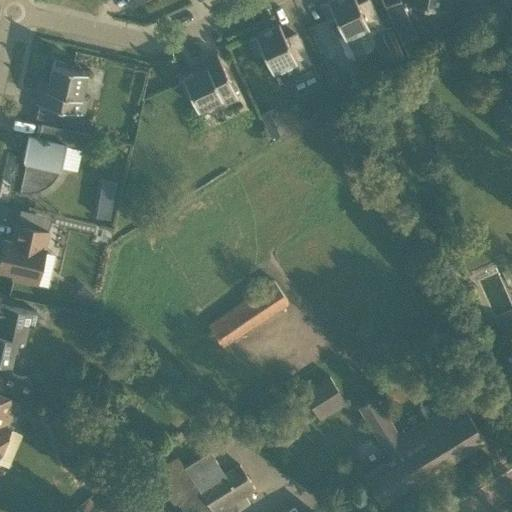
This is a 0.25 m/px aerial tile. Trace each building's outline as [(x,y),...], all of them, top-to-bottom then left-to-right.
[(360,9),(355,0),(327,0),(320,3),(328,20),(329,20),(334,33),(341,30),(345,38),(357,33),(360,40),(371,35),(386,69),(404,57),(389,25),(384,27),(372,3),(360,9)] [(400,0),(394,0),(384,5),(408,55),(413,52),(416,39),(427,34),(429,20),(425,16),(427,5),(443,8),(443,7),(447,7),(448,0),(406,0),(402,3),(400,0)] [(312,63),(300,37),(288,43),(278,23),(248,37),(256,54),(262,51),(272,73),(284,67),(288,74),(312,63)] [(237,97),(216,52),(194,63),(195,64),(203,60),(206,66),(179,79),(187,97),(191,96),(197,110),(221,99),(223,104),(237,97)] [(40,78),(35,102),(39,103),(36,117),(78,127),(81,113),(83,113),(87,98),(81,97),(87,71),(72,68),(73,64),(53,60),(47,89),(40,88),(42,79),(40,78)] [(271,137),(283,132),(272,109),(260,115),(271,137)] [(84,149),(88,133),(41,122),(37,137),(28,135),(24,152),(28,153),(19,193),(20,193),(28,193),(31,193),(35,192),(41,190),(45,188),(49,184),(52,181),(56,177),(58,173),(60,167),(61,167),(66,144),(84,149)] [(111,217),(114,202),(98,200),(96,215),(111,217)] [(4,238),(2,246),(0,255),(0,270),(13,273),(12,277),(37,283),(45,248),(44,248),(48,231),(17,223),(13,240),(4,238)] [(274,280),(208,325),(222,346),(288,301),(274,280)] [(0,389),(26,400),(32,387),(27,374),(21,376),(14,374),(10,369),(9,369),(10,364),(14,349),(21,350),(27,325),(32,327),(36,311),(0,303),(0,304),(0,305),(0,319),(0,320),(0,389)] [(397,353),(383,330),(354,347),(368,371),(397,353)] [(511,332),(499,338),(506,354),(503,355),(511,374),(511,332)] [(319,419),(346,402),(329,374),(301,390),(319,419)] [(0,449),(9,428),(5,426),(16,401),(0,393),(0,449)] [(363,475),(381,504),(485,439),(459,398),(401,434),(375,396),(358,407),(390,458),(363,475)] [(240,511),(238,508),(249,502),(245,495),(255,490),(239,462),(222,472),(210,450),(182,467),(176,457),(149,472),(161,492),(169,488),(182,511),(240,511)] [(115,511),(123,502),(104,488),(94,502),(88,497),(80,508),(85,511),(115,511)]
